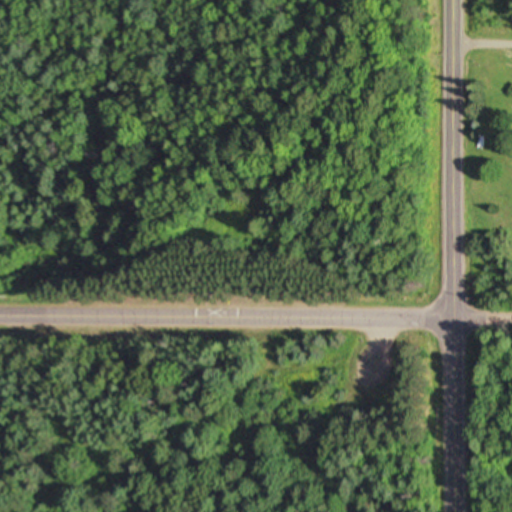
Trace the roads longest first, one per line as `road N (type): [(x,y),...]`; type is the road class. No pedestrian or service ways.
road 1 (residential): [(449,321),(0,318)]
road 2 (tertiary): [(449,321),(443,0)]
road 3 (tertiary): [(451,511),(449,321)]
